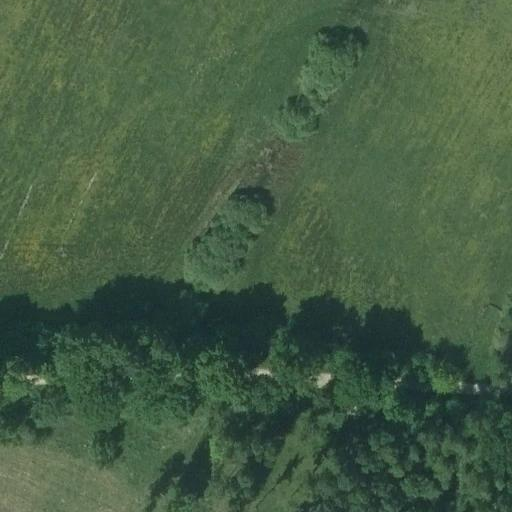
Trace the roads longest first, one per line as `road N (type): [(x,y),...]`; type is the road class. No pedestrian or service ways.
road 1 (track): [(511,391),(232,375),(0,381)]
road 2 (track): [(345,381),(349,511)]
